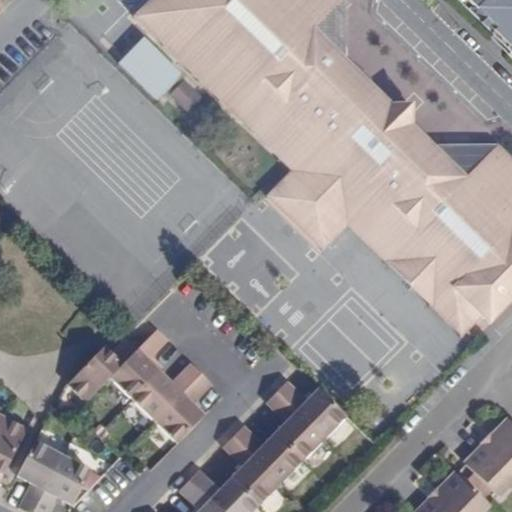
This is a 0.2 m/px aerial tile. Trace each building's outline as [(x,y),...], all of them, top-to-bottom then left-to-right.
[(0,0),(0,12),(1,13),(13,1),(11,0),(0,0)] [(150,0),(133,18),(240,121),(246,115),(206,75),(210,71),(192,54),(188,58),(155,26),(180,0),(193,0),(194,1),(195,0),(150,0)] [(490,325),(511,302),(511,160),(497,146),(466,179),(413,126),(413,110),(407,104),(391,104),(313,29),(342,0),(195,0),(194,1),(193,0),(180,0),(155,26),(188,58),(192,54),(210,71),(206,75),(246,115),(240,121),(288,169),(295,162),(298,165),(272,192),(296,215),(307,203),(316,211),(304,223),(328,246),(354,220),(358,224),(352,231),(376,253),(382,247),(390,256),(384,262),(433,310),(457,286),(465,295),(453,307),(460,313),(468,304),(490,325)] [(511,0),(458,0),(464,6),(468,1),(500,32),(495,36),(511,52),(511,0)] [(468,1),(464,6),(495,36),(500,32),(468,1)] [(142,34),(117,60),(156,98),(181,72),(142,34)] [(182,79),(168,93),(185,109),(198,95),(182,79)] [(323,252),(328,246),(304,223),(316,211),(307,203),(296,215),(272,192),(267,198),(295,225),(323,252)] [(376,253),(384,262),(390,256),(382,247),(376,253)] [(453,320),(460,313),(453,307),(465,295),(457,286),(433,310),(461,337),(466,333),(453,320)] [(131,312),(135,315),(149,301),(145,298),(131,312)] [(110,379),(132,401),(160,373),(148,362),(167,342),(157,332),(137,351),(110,379)] [(67,386),(86,404),(110,379),(137,351),(125,340),(110,354),(102,363),(96,357),(67,386)] [(104,349),(96,357),(102,363),(110,354),(104,349)] [(160,373),(132,401),(155,423),(201,376),(191,365),(171,385),(160,373)] [(201,376),(155,423),(177,445),(205,417),(192,405),(212,386),(201,376)] [(306,402),(287,383),(276,394),(324,440),(346,418),(318,390),(306,402)] [(324,440),(276,394),(266,405),(286,423),(274,435),(302,462),(324,440)] [(5,419),(0,428),(0,463),(8,467),(27,431),(5,419)] [(497,497),(511,481),(511,423),(509,421),(492,438),(493,439),(485,447),(484,446),(465,465),(497,497)] [(302,462),(274,435),(263,446),(243,427),(233,438),(280,484),(302,462)] [(481,443),(484,446),(485,447),(493,439),(492,438),(489,435),(481,443)] [(231,479),(259,507),(280,484),(233,438),(222,449),(242,468),(231,479)] [(18,510),(23,511),(33,511),(63,458),(35,443),(16,478),(31,485),(18,510)] [(33,511),(50,511),(57,499),(72,507),(90,473),(63,458),(33,511)] [(189,482),(219,511),(253,511),(259,507),(231,479),(220,491),(199,472),(189,482)] [(482,511),(489,506),(456,474),(439,491),(441,493),(432,501),(432,500),(419,511),(482,511)] [(219,511),(189,482),(179,493),(198,511),(219,511)] [(441,493),(439,491),(436,488),(428,497),(432,500),(432,501),(441,493)]
